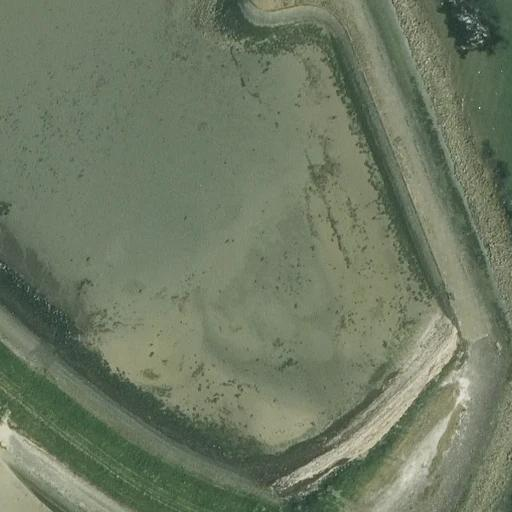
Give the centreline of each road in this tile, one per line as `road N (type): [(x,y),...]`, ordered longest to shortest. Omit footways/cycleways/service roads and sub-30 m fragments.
road 1 (track): [(341,0),(469,326),(477,376),(444,444),(385,511)]
road 2 (track): [(113,511),(0,429)]
